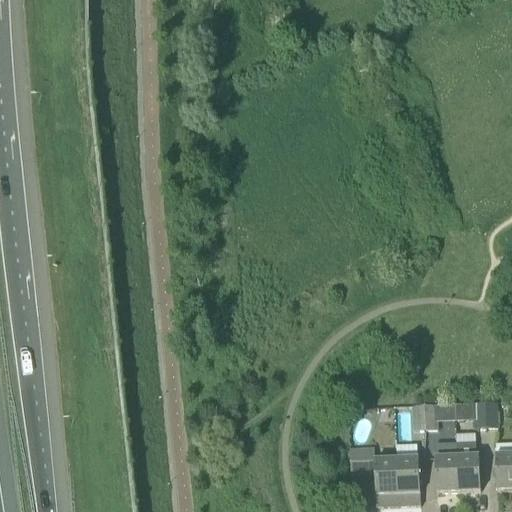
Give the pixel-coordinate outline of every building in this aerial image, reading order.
[(487,432),(486,407),(473,408),(474,433),(487,432)] [(497,407),(486,407),(487,432),(498,432),(497,407)] [(437,409),(425,410),(426,435),(438,434),(437,409)] [(426,435),(425,410),(413,410),(414,436),(426,435)] [(435,448),(437,497),(459,496),(457,447),(435,448)] [(459,496),(481,496),(480,460),(477,461),(477,447),(457,447),(459,496)] [(350,454),(351,479),(363,479),(362,453),(350,454)] [(376,511),(399,511),(397,464),(375,465),(374,453),(362,453),(363,479),(375,478),(376,511)] [(511,459),(496,460),(497,495),(511,494),(511,459)] [(419,463),(415,463),(397,464),(399,511),(421,510),(419,463)]
